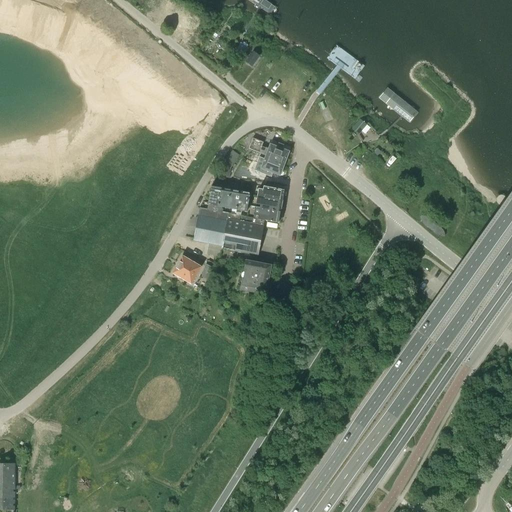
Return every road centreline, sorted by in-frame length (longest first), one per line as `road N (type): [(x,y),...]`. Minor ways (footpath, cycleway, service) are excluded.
road 1 (unclassified): [(0,415),(21,407),(142,286),(232,138),(259,121)]
road 2 (primary): [(511,209),(298,511)]
road 3 (primary): [(320,511),(511,245)]
road 4 (unclassified): [(511,304),(310,141)]
road 5 (residential): [(279,306),(296,179),(310,141)]
